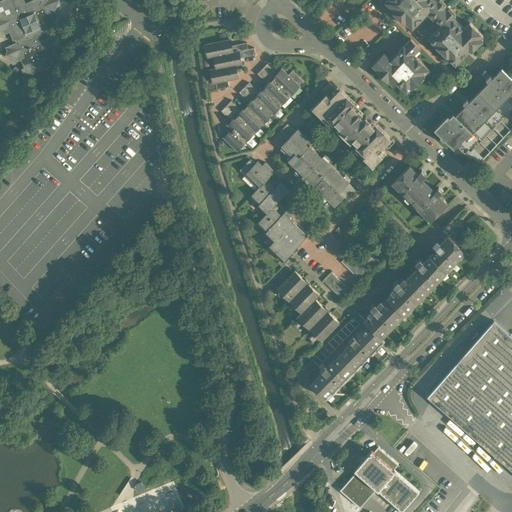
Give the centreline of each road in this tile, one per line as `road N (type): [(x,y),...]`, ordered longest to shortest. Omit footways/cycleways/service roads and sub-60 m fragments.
road 1 (secondary): [(250,511),(320,453),(511,254)]
road 2 (residential): [(418,137),(315,39)]
road 3 (residential): [(511,228),(418,137)]
road 4 (residential): [(418,137),(326,226)]
